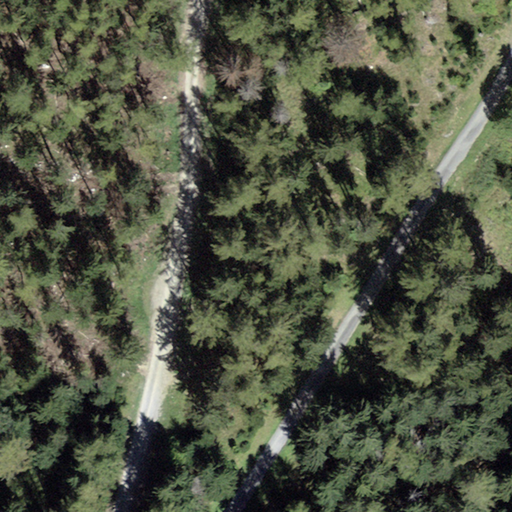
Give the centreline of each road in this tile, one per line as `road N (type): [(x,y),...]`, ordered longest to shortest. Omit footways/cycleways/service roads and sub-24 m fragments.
road 1 (unclassified): [(511,64),(234,511)]
road 2 (track): [(120,511),(177,249),(199,0)]
